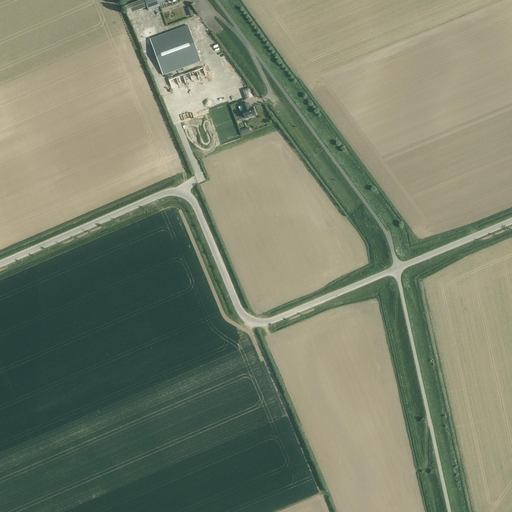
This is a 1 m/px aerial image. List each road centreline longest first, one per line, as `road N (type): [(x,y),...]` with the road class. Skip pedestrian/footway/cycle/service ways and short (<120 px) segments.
road 1 (unclassified): [(396,268),(265,324),(249,321),(181,191),(0,264)]
road 2 (unclassified): [(396,268),(374,215),(216,0)]
road 3 (unclassified): [(448,511),(396,268)]
road 4 (unclassified): [(511,220),(396,268)]
